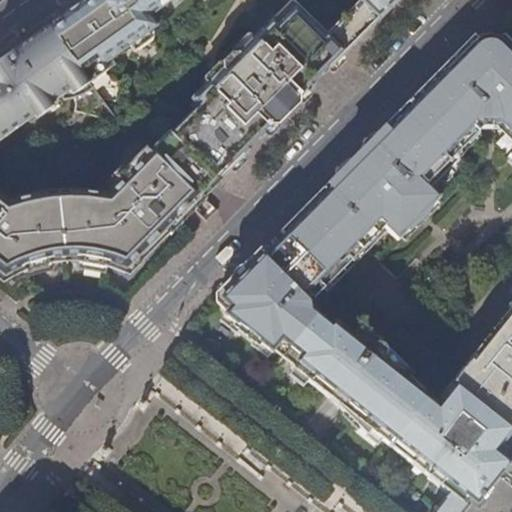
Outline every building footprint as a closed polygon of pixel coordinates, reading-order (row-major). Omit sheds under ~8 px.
[(154,28),(147,17),(126,0),(92,0),(83,6),(82,4),(48,27),(89,84),(105,73),(100,67),(132,44),(136,50),(150,39),(154,28)] [(126,0),(147,17),(171,0),(126,0)] [(285,114),(342,56),(376,22),(359,4),(328,34),(294,0),(292,0),(238,57),(233,56),(225,65),(225,69),(194,101),(200,108),(172,137),(217,183),(285,114)] [(397,0),(354,0),(359,4),(376,22),(397,0)] [(0,61),(0,137),(67,90),(72,97),(89,84),(48,27),(0,61)] [(500,47),(503,43),(500,41),(497,38),(493,37),(489,36),(484,37),(479,39),(474,43),(477,47),(500,47)] [(511,159),(511,52),(503,43),(500,47),(477,47),(474,43),(397,122),(275,245),(323,291),(384,228),(398,242),(404,236),(401,232),(432,201),(435,204),(441,198),(428,185),(450,163),(443,154),(463,133),(471,141),(483,129),(493,129),(493,126),(500,126),(511,138),(511,154),(510,157),(511,159)] [(168,234),(217,183),(172,137),(170,134),(140,166),(135,161),(110,187),(115,191),(108,198),(95,196),(77,195),(59,195),(40,197),(23,200),(8,205),(0,198),(0,280),(3,283),(12,277),(24,271),(35,267),(51,264),(61,262),(82,262),(96,264),(109,268),(115,270),(129,276),(140,265),(139,264),(168,234)] [(266,255),(262,251),(228,285),(217,297),(217,304),(227,313),(224,317),(238,327),(236,329),(257,346),(260,344),(273,354),(276,351),(283,357),(317,314),(311,309),(311,302),(323,291),(275,245),(266,255)] [(107,275),(109,268),(96,264),(82,262),(81,269),(94,271),(107,275)] [(52,271),(51,264),(35,267),(24,271),(26,278),(39,274),(52,271)] [(372,433),(390,447),(428,400),(395,374),(402,364),(382,344),(375,344),(360,331),(355,337),(336,322),(332,326),(317,314),(283,357),(294,367),(292,369),(329,399),(367,438),(372,433)] [(511,511),(511,316),(476,365),(471,361),(460,372),(453,382),(458,387),(438,408),(428,400),(390,447),(449,494),(435,511),(511,511)]
